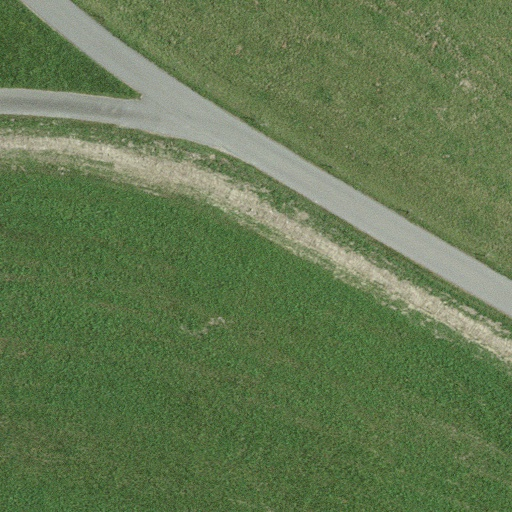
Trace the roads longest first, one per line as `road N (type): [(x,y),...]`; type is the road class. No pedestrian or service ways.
road 1 (unclassified): [(45,0),(222,129),(511,298)]
road 2 (track): [(0,100),(113,108),(222,129)]
